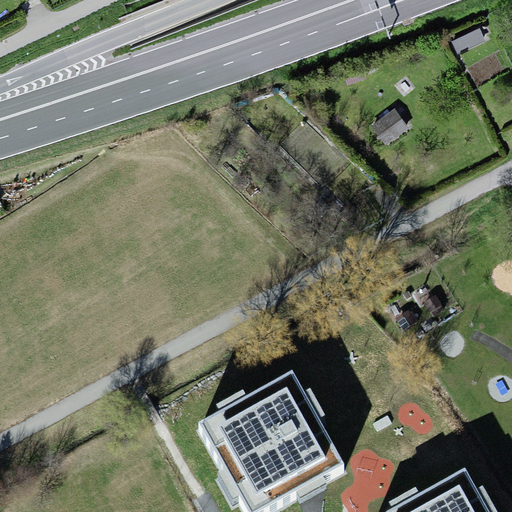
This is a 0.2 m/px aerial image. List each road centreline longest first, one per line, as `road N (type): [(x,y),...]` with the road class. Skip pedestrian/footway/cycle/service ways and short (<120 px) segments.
road 1 (unclassified): [(511,174),(0,445)]
road 2 (primary): [(0,119),(338,5)]
road 3 (tertiary): [(210,0),(0,89)]
